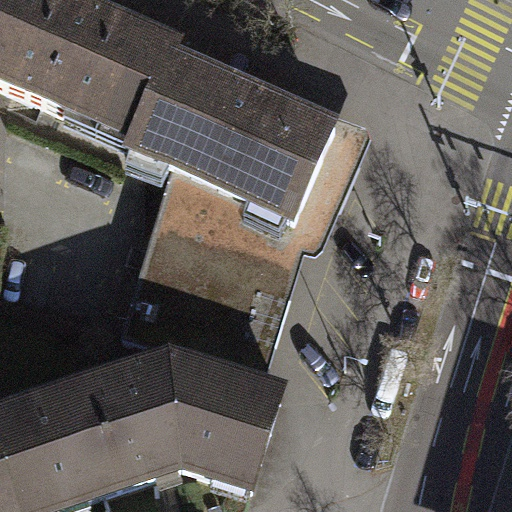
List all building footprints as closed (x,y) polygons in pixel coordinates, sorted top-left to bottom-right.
[(28,0),(0,0),(0,91),(138,151),(171,76),(177,62),(104,30),(110,16),(83,4),(76,20),(28,0)] [(294,238),(334,146),(308,135),(171,76),(138,151),(131,168),(178,188),(289,236),(294,238)] [(294,238),(289,236),(239,397),(260,403),(307,265),(318,269),(327,259),(333,243),(371,141),(313,120),(308,135),(334,146),(294,238)] [(184,381),(239,397),(289,236),(178,188),(125,348),(153,361),(171,368),(184,381)] [(0,485),(7,511),(91,511),(184,485),(254,502),(281,408),(260,403),(239,397),(184,381),(171,368),(153,361),(147,379),(0,430),(0,485)]
